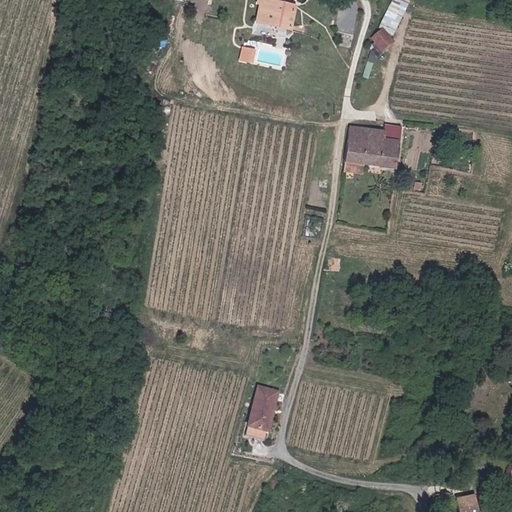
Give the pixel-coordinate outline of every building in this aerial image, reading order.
[(274,21),(289,24),(292,4),(275,1),(274,0),(256,0),(256,2),(260,3),(257,24),(273,26),(274,21)] [(392,32),(410,0),(393,0),(379,25),(392,32)] [(384,50),(394,42),(383,28),(373,37),(384,50)] [(252,64),(256,49),(242,45),(239,60),(252,64)] [(385,125),(384,131),(383,138),(398,139),(401,140),(402,127),(385,125)] [(384,131),(350,127),(344,171),(361,173),(362,164),(394,168),(398,139),(383,138),(384,131)] [(268,432),(279,391),(258,386),(248,427),(268,432)] [(123,409),(117,407),(114,413),(120,416),(123,409)]
